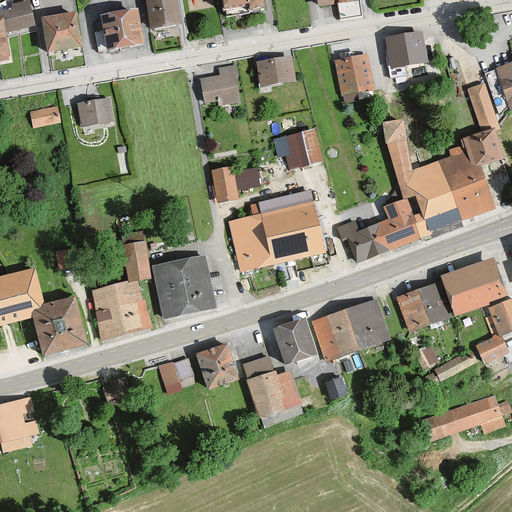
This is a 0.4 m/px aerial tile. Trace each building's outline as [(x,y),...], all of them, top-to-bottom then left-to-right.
[(0,9),(0,17),(4,16),(7,32),(35,26),(29,0),(26,0),(12,3),(12,7),(0,9)] [(144,0),(149,29),(182,24),(178,0),(144,0)] [(262,0),(223,0),(224,10),(263,5),(262,0)] [(360,0),(316,0),(318,10),(361,4),(360,0)] [(139,8),(102,14),(108,51),(146,45),(139,8)] [(77,12),(43,17),(47,51),(82,47),(77,12)] [(7,32),(4,16),(0,17),(0,58),(11,56),(7,32)] [(419,34),(385,40),(390,71),(425,64),(419,34)] [(367,54),(336,61),(344,98),(375,91),(367,54)] [(293,58),(256,64),(260,87),(297,81),(293,58)] [(220,77),(201,80),(205,110),(239,104),(235,78),(239,78),(237,65),(219,68),(220,77)] [(511,65),(496,71),(510,112),(511,111),(511,65)] [(484,84),(468,89),(483,133),(495,129),(499,128),(484,84)] [(108,98),(77,103),(81,130),(113,125),(108,98)] [(57,107),(30,113),(33,129),(61,124),(57,107)] [(386,144),(387,144),(406,141),(403,119),(383,122),(386,144)] [(483,133),(461,140),(463,145),(448,151),(450,157),(439,161),(463,221),(495,209),(479,166),(503,158),(495,129),(483,133)] [(314,131),(281,139),(289,172),(322,164),(314,131)] [(430,234),(463,221),(439,161),(412,170),(406,141),(387,144),(403,199),(416,196),(422,213),(430,234)] [(231,169),(210,172),(216,204),(237,200),(231,169)] [(311,191),(250,205),(253,216),(228,222),(240,273),(326,254),(311,191)] [(357,263),(430,234),(422,213),(414,216),(407,199),(384,208),(389,220),(359,231),(355,221),(337,228),(342,239),(347,238),(357,263)] [(190,219),(178,221),(182,241),(194,239),(190,219)] [(150,278),(145,242),(123,245),(129,281),(137,280),(150,278)] [(90,267),(87,248),(57,252),(59,271),(90,267)] [(205,257),(151,268),(163,322),(216,310),(205,257)] [(493,259),(442,276),(455,315),(507,298),(493,259)] [(0,325),(30,319),(40,357),(91,345),(80,297),(44,306),(35,270),(0,278),(0,325)] [(137,280),(93,292),(101,341),(149,328),(151,328),(144,299),(142,300),(137,280)] [(440,284),(397,300),(411,337),(454,321),(440,284)] [(511,299),(490,308),(501,335),(511,330),(511,299)] [(375,301),(313,322),(327,363),(389,343),(375,301)] [(273,330),(286,369),(318,359),(306,320),(273,330)] [(500,335),(477,346),(486,364),(509,353),(500,335)] [(434,364),(442,358),(432,345),(424,351),(434,364)] [(227,346),(195,356),(207,392),(239,382),(227,346)] [(472,364),(466,354),(417,383),(423,393),(472,364)] [(190,356),(160,365),(169,394),(186,389),(182,378),(196,374),(190,356)] [(248,381),(245,382),(262,428),(303,414),(288,373),(275,377),(268,358),(244,367),(248,381)] [(111,387),(104,389),(109,408),(132,402),(126,378),(109,383),(111,387)] [(341,380),(325,386),(331,403),(347,397),(341,380)] [(494,396),(424,421),(432,443),(483,425),(486,435),(506,428),(494,396)] [(28,399),(0,405),(0,443),(37,435),(28,399)]
